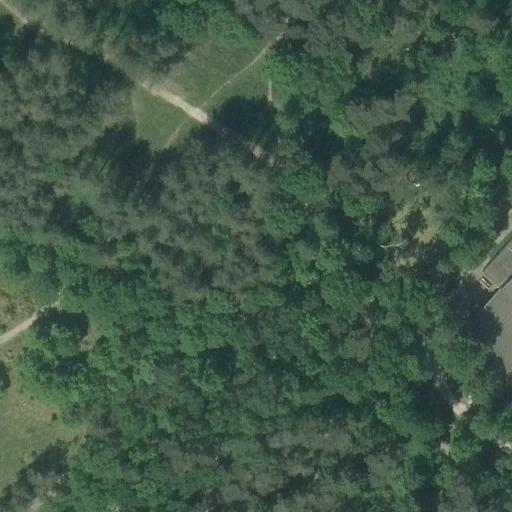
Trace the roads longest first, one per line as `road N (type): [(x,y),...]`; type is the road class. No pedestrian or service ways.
road 1 (track): [(0,254),(226,338),(422,424),(511,484)]
road 2 (track): [(28,0),(342,197)]
road 3 (track): [(292,168),(316,245),(226,338)]
road 4 (track): [(511,434),(420,317)]
